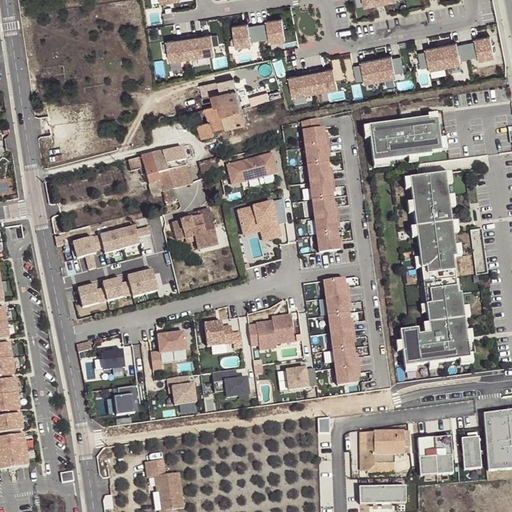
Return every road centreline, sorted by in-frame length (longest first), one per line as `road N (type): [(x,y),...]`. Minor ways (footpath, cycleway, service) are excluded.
road 1 (residential): [(65,332),(366,268)]
road 2 (residential): [(340,511),(336,432),(344,424),(491,399)]
road 3 (residential): [(8,0),(39,201)]
road 4 (residential): [(65,332),(92,511)]
road 5 (residential): [(366,268),(346,123)]
